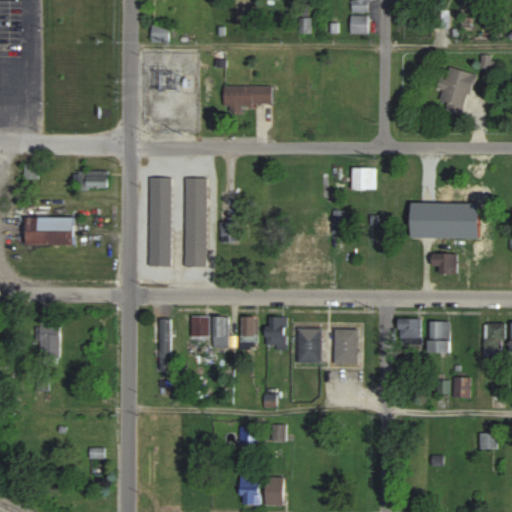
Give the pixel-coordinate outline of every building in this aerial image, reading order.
[(353,0),(353,12),(372,12),(372,0),(353,0)] [(484,0),(483,0),(464,0),(465,9),(490,9),(490,0),(484,0)] [(370,15),(353,15),(353,34),(370,34),(370,15)] [(154,42),(172,42),(172,24),(154,24),(154,42)] [(448,79),(443,78),(440,90),(445,91),(441,108),(465,114),(476,72),(451,66),(448,79)] [(245,112),(245,104),(275,104),(275,86),(226,86),(226,112),(245,112)] [(355,190),(380,190),(380,168),(355,168),(355,190)] [(76,188),(111,188),(111,170),(76,170),(76,188)] [(149,268),(149,178),(172,178),(172,269),(149,268)] [(185,268),(185,179),(207,179),(207,268),(185,268)] [(76,217),(29,217),(29,245),(76,245),(76,217)] [(424,219),(424,235),(441,235),(441,219),(424,219)] [(224,244),(242,244),(242,221),(224,221),(224,244)] [(315,247),(295,247),(295,271),(315,271),(315,247)] [(436,266),(444,266),(444,273),(460,273),(460,251),(436,251),(436,266)] [(195,337),(212,337),(212,316),(195,316),(195,337)] [(232,348),(232,316),(216,316),(216,348),(232,348)] [(261,348),(261,317),(243,317),(243,348),(261,348)] [(270,349),(290,349),(290,317),(270,317),(270,349)] [(424,319),(401,319),(401,344),(424,344),(424,319)] [(432,354),(454,354),(454,321),(432,321),(432,354)] [(172,322),(155,322),(155,365),(172,365),(172,322)] [(508,322),(487,322),(487,352),(508,352),(508,322)] [(63,357),(63,325),(42,325),(42,357),(63,357)] [(324,329),(302,329),(302,362),(324,363),(324,329)] [(361,330),(339,330),(339,363),(361,363),(361,330)] [(256,428),(244,428),(244,447),(256,447),(256,428)] [(501,450),(501,432),(482,432),(482,450),(501,450)] [(106,458),(107,448),(92,447),(92,457),(106,458)] [(269,505),(288,505),(288,477),(269,477),(269,505)] [(187,503),(204,503),(204,480),(187,480),(187,503)] [(460,509),(473,509),(473,488),(460,488),(460,509)]
